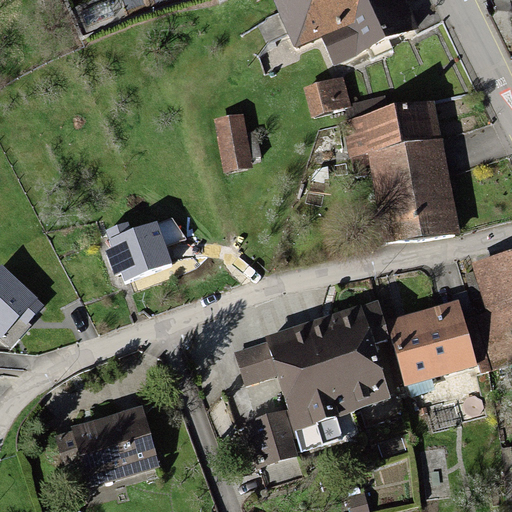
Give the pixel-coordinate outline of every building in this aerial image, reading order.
[(267,0),(291,55),(317,45),(328,72),(416,36),(400,0),(267,0)] [(340,88),(296,104),(305,130),(350,115),(340,88)] [(450,240),(429,112),(352,124),(358,162),(372,160),(387,251),(450,240)] [(245,123),(211,129),(220,181),(253,175),(245,123)] [(158,234),(106,252),(120,291),(171,273),(158,234)] [(511,262),(474,274),(487,318),(494,342),(507,338),(511,336),(511,262)] [(0,280),(0,341),(31,308),(0,280)] [(282,422),(286,438),(403,401),(375,313),(238,357),(248,389),(268,382),(282,422)] [(454,316),(386,335),(403,397),(471,378),(457,326),(454,316)] [(487,318),(457,326),(471,378),(511,369),(511,356),(507,338),(494,342),(487,318)] [(65,444),(82,497),(152,474),(135,421),(65,444)] [(286,438),(282,422),(247,433),(259,472),(294,461),(286,438)]
